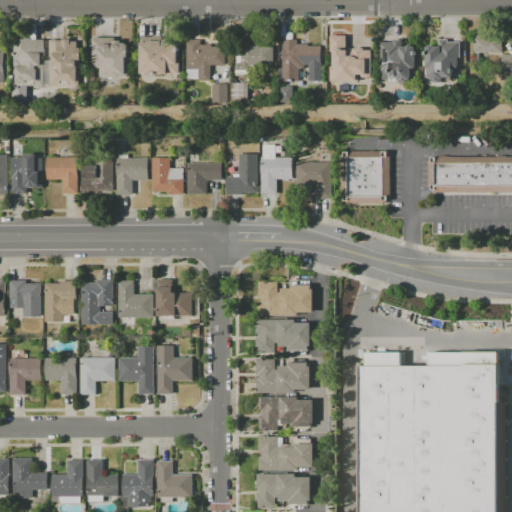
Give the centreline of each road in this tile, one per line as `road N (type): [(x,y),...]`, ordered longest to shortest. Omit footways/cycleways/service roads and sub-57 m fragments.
road 1 (residential): [(511,4),(0,6)]
road 2 (residential): [(221,236),(217,511)]
road 3 (residential): [(279,236),(486,283),(511,282)]
road 4 (residential): [(0,238),(221,236)]
road 5 (residential): [(0,427),(215,426)]
